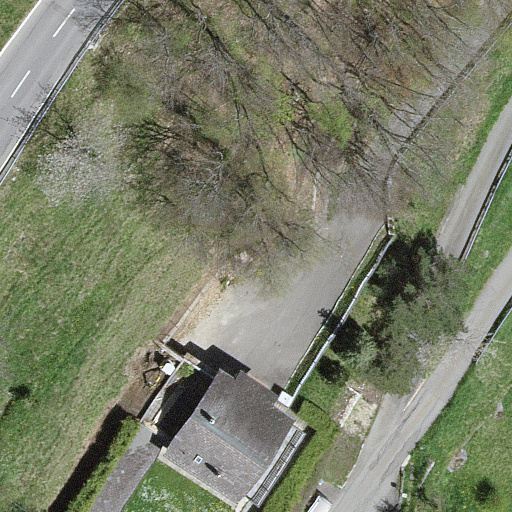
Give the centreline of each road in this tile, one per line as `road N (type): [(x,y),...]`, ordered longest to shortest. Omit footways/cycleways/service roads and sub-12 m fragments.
road 1 (residential): [(503,0),(243,330)]
road 2 (residential): [(380,476),(374,459),(434,283),(511,122)]
road 3 (unclassified): [(511,272),(380,476)]
road 4 (tertiary): [(0,115),(84,0)]
